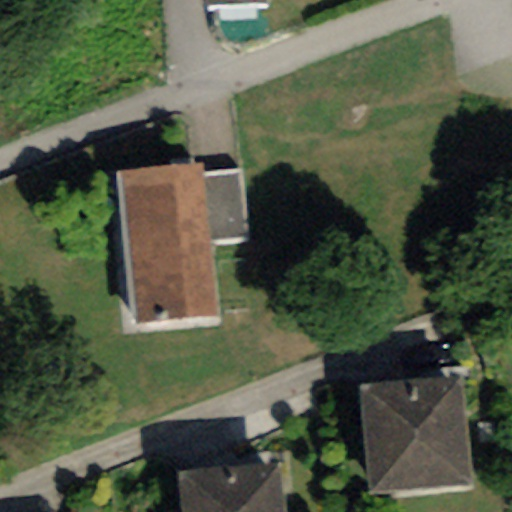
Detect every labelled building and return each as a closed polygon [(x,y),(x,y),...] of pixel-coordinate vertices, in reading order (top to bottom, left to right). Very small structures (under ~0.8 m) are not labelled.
[(197,0),(199,30),(278,26),(276,0),(197,0)] [(120,181),(135,333),(214,326),(207,246),(200,179),(200,174),(120,181)] [(239,176),(200,179),(207,246),(246,242),(239,176)] [(460,385),(356,396),(368,502),(472,491),(460,385)] [(281,511),(277,471),(174,482),(177,511),(281,511)]
